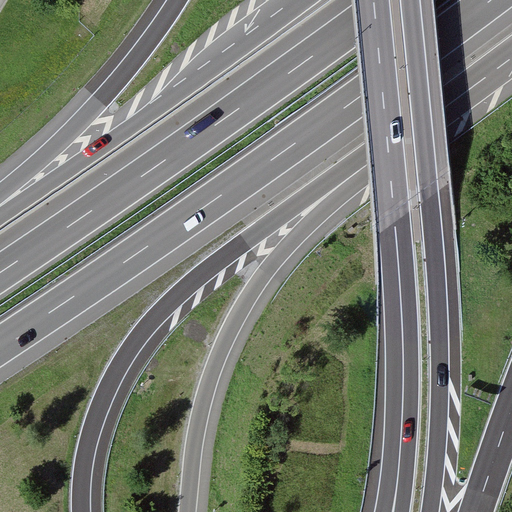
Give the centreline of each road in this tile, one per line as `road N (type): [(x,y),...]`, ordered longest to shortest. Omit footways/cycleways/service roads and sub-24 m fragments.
road 1 (motorway): [(0,348),(494,0)]
road 2 (motorway): [(428,511),(436,285),(410,0)]
road 3 (motorway): [(388,0),(0,272)]
road 4 (motorway): [(82,511),(98,416),(145,331),(196,281),(360,170)]
road 5 (motorway): [(189,511),(204,401),(229,333),(270,265),(360,170)]
road 6 (motorway): [(297,0),(0,219)]
road 7 (motorway): [(174,0),(90,107),(0,194)]
road 8 (motorway): [(373,0),(398,257)]
road 9 (motorway): [(398,257),(411,385),(402,511)]
road 10 (motorway): [(398,257),(384,511)]
road 11 (motorway): [(360,170),(511,55)]
